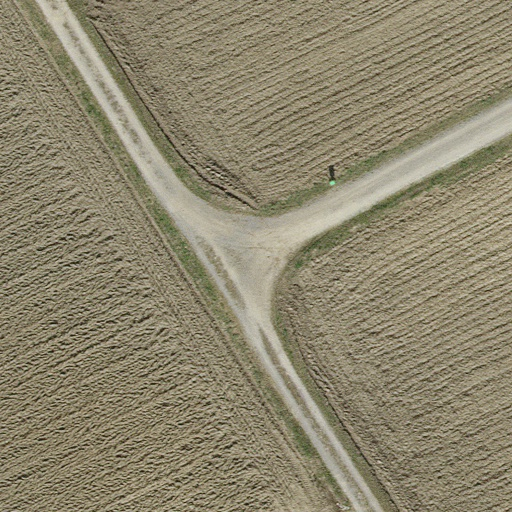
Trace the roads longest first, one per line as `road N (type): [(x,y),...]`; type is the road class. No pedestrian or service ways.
road 1 (track): [(227,269),(511,119)]
road 2 (track): [(56,0),(227,269)]
road 3 (track): [(227,269),(377,511)]
